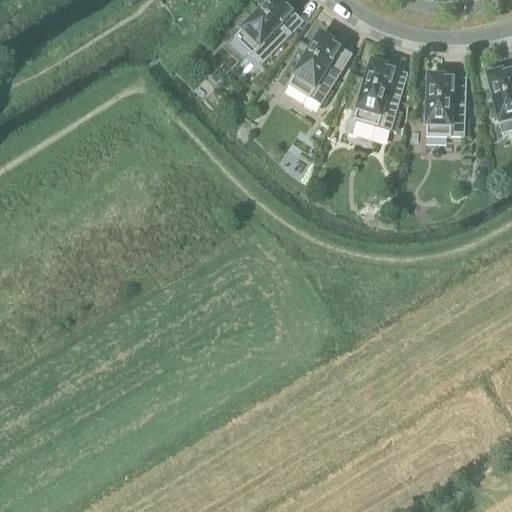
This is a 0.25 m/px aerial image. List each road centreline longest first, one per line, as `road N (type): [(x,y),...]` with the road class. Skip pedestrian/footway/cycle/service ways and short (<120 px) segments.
road 1 (unclassified): [(336,0),(417,44),(511,32)]
road 2 (unclassified): [(511,1),(465,12),(394,0)]
